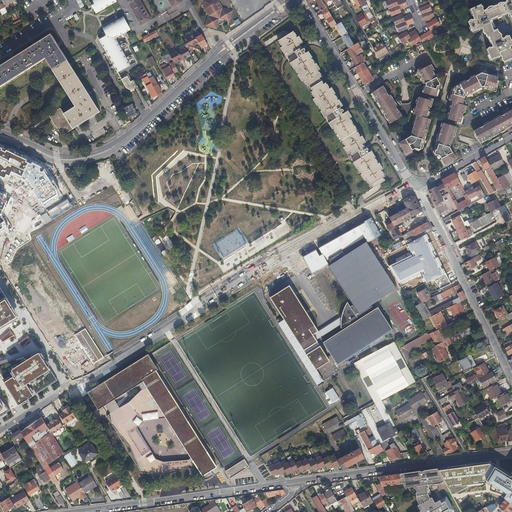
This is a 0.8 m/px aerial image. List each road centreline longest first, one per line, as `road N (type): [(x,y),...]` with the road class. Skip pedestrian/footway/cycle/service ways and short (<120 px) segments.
road 1 (residential): [(417,186),(0,431)]
road 2 (residential): [(0,138),(55,156),(118,144),(216,54),(290,0)]
road 3 (residential): [(417,186),(299,0)]
road 4 (residential): [(511,377),(417,186)]
road 5 (residential): [(82,511),(291,482)]
road 6 (unknown): [(159,332),(56,164)]
road 7 (residential): [(291,482),(468,458)]
road 8 (unknown): [(0,152),(28,182),(51,192),(67,218),(26,254)]
road 9 (unknown): [(54,20),(91,41),(146,118)]
